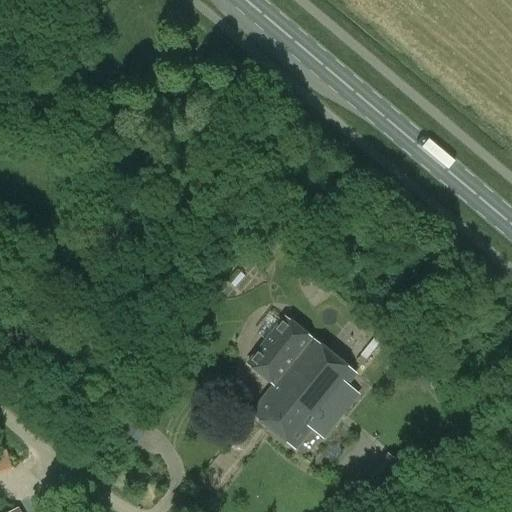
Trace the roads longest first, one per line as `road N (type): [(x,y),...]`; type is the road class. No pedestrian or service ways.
road 1 (primary): [(511,226),(244,0)]
road 2 (unclassified): [(134,511),(0,406)]
